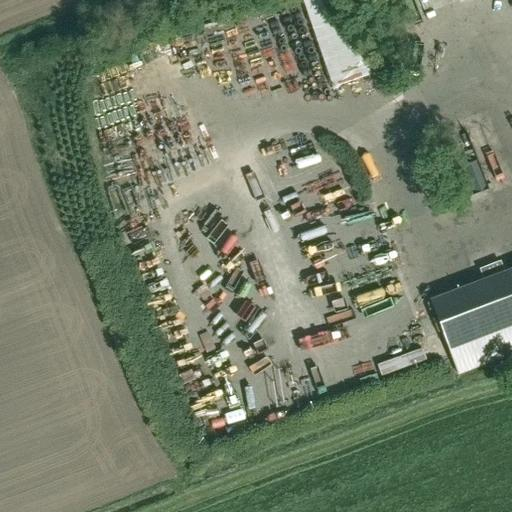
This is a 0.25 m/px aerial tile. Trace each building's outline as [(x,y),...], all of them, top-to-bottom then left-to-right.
[(353,0),(312,0),(340,89),(378,77),(353,0)] [(278,20),(266,23),(272,46),(283,43),(278,20)] [(177,43),(168,48),(176,64),(185,59),(177,43)] [(150,73),(154,90),(175,84),(170,68),(150,73)] [(218,149),(245,144),(243,130),(215,135),(218,149)] [(473,197),(489,190),(478,162),(462,168),(473,197)] [(174,168),(123,187),(128,199),(178,181),(174,168)] [(511,353),(511,269),(504,273),(500,262),(479,270),(483,281),(429,301),(457,375),(511,353)]
